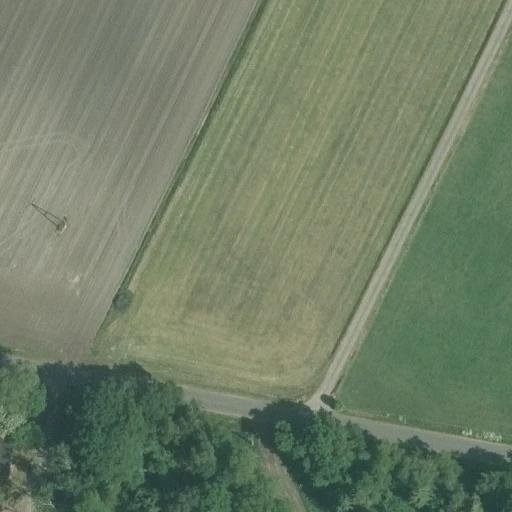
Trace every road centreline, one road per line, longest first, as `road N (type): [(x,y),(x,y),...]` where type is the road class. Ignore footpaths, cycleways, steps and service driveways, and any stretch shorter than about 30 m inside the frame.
road 1 (unclassified): [(0,364),(511,457)]
road 2 (track): [(41,511),(72,377)]
